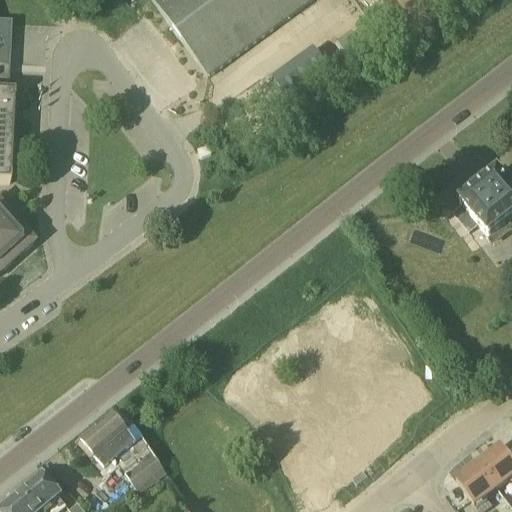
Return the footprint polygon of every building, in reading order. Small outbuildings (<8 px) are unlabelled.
[(208,78),(315,0),(151,0),(172,29),(208,78)] [(0,184),(10,184),(14,93),(9,92),(10,70),(11,42),(2,41),(0,35),(0,184)] [(294,110),(336,79),(313,51),(272,81),(294,110)] [(511,178),(506,171),(500,176),(498,173),(459,204),(461,206),(452,213),(469,235),(479,228),(489,240),(511,221),(511,178)] [(0,274),(35,244),(0,204),(0,274)] [(136,445),(112,416),(80,443),(104,472),(113,465),(138,496),(167,479),(142,439),(136,445)] [(511,463),(501,449),(479,466),(497,490),(511,478),(511,463)] [(475,507),(497,490),(479,466),(456,483),(471,502),(475,507)] [(26,510),(27,511),(64,511),(67,510),(60,501),(63,499),(45,476),(26,491),(35,503),(26,510)] [(0,511),(27,511),(26,510),(35,503),(26,491),(0,511)]
